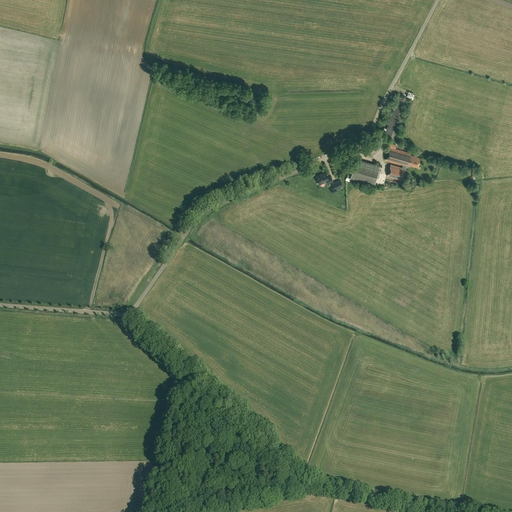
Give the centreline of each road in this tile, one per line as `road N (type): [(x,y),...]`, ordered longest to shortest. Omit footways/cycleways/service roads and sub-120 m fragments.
road 1 (unclassified): [(128,316),(206,211),(330,157),(364,151),(436,0)]
road 2 (unclassified): [(436,511),(314,484),(128,316)]
road 3 (unclassified): [(128,316),(0,305)]
